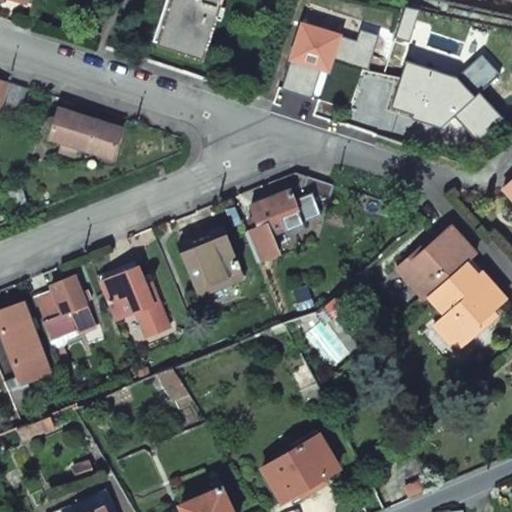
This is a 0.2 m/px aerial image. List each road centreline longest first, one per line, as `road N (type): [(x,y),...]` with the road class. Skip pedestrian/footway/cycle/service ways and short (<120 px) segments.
road 1 (residential): [(305,136),(0,258)]
road 2 (residential): [(0,42),(305,136)]
road 3 (residential): [(305,136),(441,194)]
